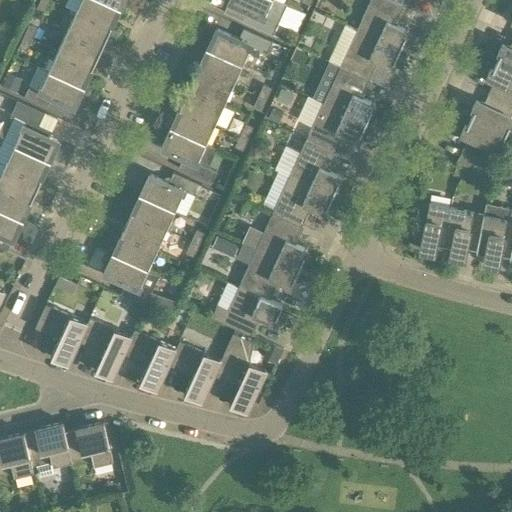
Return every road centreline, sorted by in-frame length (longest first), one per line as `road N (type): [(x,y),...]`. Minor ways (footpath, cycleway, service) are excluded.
road 1 (residential): [(0,357),(169,0)]
road 2 (residential): [(348,258),(474,0)]
road 3 (residential): [(270,430),(200,426),(74,388)]
road 4 (residential): [(270,430),(348,258)]
road 5 (residential): [(511,303),(348,258)]
